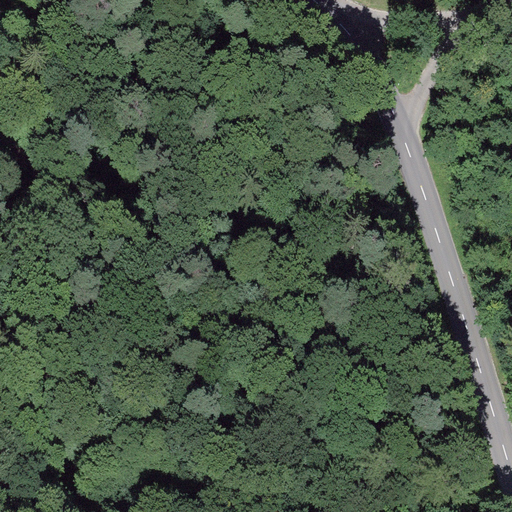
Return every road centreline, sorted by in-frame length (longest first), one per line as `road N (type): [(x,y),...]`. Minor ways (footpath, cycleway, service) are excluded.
road 1 (tertiary): [(511,440),(440,138),(394,62),(322,0)]
road 2 (track): [(394,62),(511,10)]
